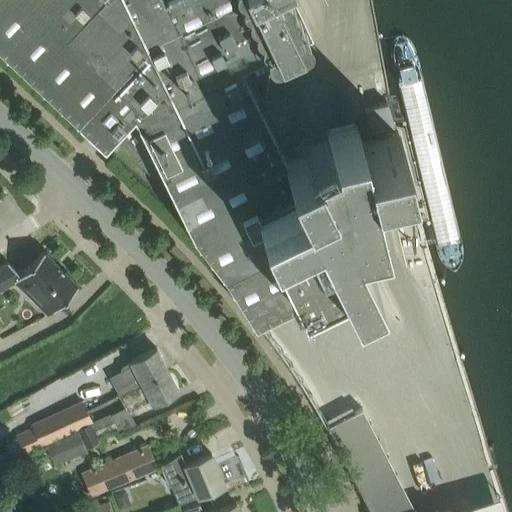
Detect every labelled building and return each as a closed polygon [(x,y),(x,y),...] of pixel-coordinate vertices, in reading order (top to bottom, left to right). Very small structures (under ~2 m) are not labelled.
[(0,0),(0,43),(102,139),(111,131),(155,178),(163,170),(193,231),(252,316),(342,273),(312,211),(310,209),(333,197),(320,171),(297,182),(284,156),(251,90),(260,86),(249,65),(309,36),(291,0),(0,0)] [(387,100),(364,106),(369,129),(392,124),(390,112),(387,100)] [(292,152),(284,156),(297,182),(320,171),(333,197),(310,209),(312,211),(315,209),(351,283),(356,281),(355,280),(384,266),(384,267),(388,265),(348,184),(351,183),(351,182),(365,175),(365,176),(368,175),(352,144),(348,133),(344,126),(320,138),(321,139),(293,153),(292,152)] [(48,312),(77,283),(43,250),(20,273),(8,261),(0,265),(0,288),(16,280),(48,312)] [(110,377),(118,393),(167,368),(156,347),(130,360),(131,361),(121,367),(120,372),(110,377)] [(167,368),(118,393),(124,403),(134,397),(138,405),(150,399),(152,403),(178,389),(167,368)] [(11,437),(19,455),(54,438),(80,426),(91,421),(95,419),(89,408),(85,398),(34,421),(35,424),(18,432),(19,434),(11,437)] [(416,511),(361,406),(325,425),(371,511),(416,511)] [(92,423),(98,435),(116,427),(110,415),(92,423)] [(80,426),(88,445),(100,440),(98,435),(92,423),(91,421),(80,426)] [(47,444),(54,465),(85,452),(77,431),(47,444)] [(81,471),(91,495),(158,467),(148,443),(81,471)] [(160,465),(168,484),(174,482),(182,501),(224,484),(211,452),(185,463),(180,451),(160,465)] [(119,508),(126,506),(128,499),(125,487),(113,491),(119,508)] [(202,511),(199,503),(176,511),(239,511),(236,502),(207,511),(202,511)]
